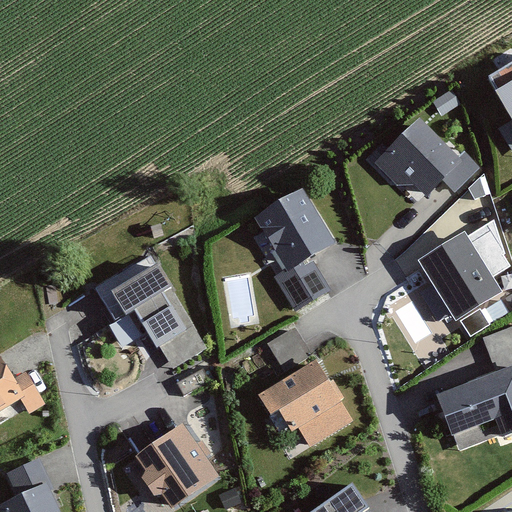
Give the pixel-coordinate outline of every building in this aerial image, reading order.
[(511,79),(485,95),(511,141),(511,79)] [(419,119),(380,160),(414,193),(433,173),(454,193),(482,164),(462,145),(455,153),(419,119)] [(297,186),(242,219),(298,312),(329,293),(308,259),(332,245),(297,186)] [(461,235),(409,266),(444,324),(495,294),(461,235)] [(147,249),(92,280),(110,313),(126,304),(165,373),(205,350),(147,249)] [(496,373),(432,398),(447,435),(491,417),(500,440),(511,435),(511,322),(481,336),(496,373)] [(291,329),(267,342),(279,364),(303,351),(291,329)] [(313,356),(243,396),(270,442),(295,428),(306,447),(351,421),(313,356)] [(0,366),(0,426),(41,406),(24,374),(8,382),(0,366)] [(182,418),(118,459),(144,500),(153,495),(163,511),(219,476),(182,418)] [(55,511),(32,461),(2,474),(13,497),(0,503),(0,511),(55,511)] [(361,511),(345,489),(312,511),(361,511)]
